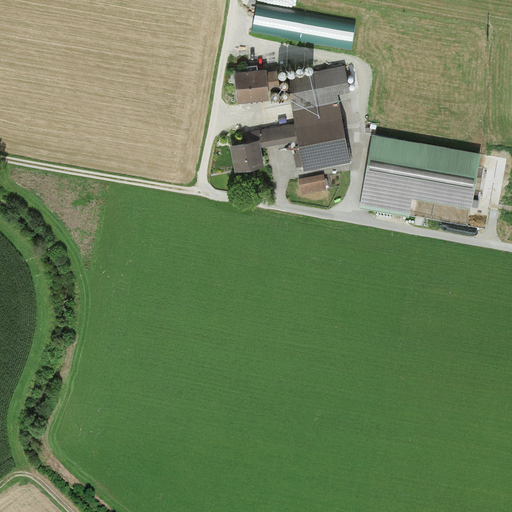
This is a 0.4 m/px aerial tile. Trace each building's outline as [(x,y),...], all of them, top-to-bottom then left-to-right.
[(259,7),(254,32),(350,48),(354,23),(259,7)] [(289,76),(298,123),(300,136),(306,165),(349,157),(337,92),(349,90),(344,66),(289,76)] [(236,73),(239,99),(270,95),(269,85),(267,70),(267,69),(236,73)] [(267,70),(269,85),(280,84),(278,69),(267,70)] [(259,138),(260,143),(300,136),(298,123),(257,130),(259,138)] [(481,151),(375,133),(363,204),(409,212),(412,193),(472,203),(481,151)] [(259,138),(232,143),(237,167),(263,163),(260,143),(259,138)] [(322,175),(299,179),(301,193),(324,189),(322,175)]
